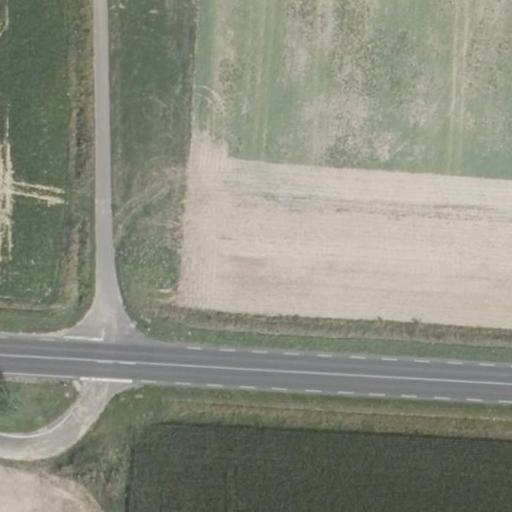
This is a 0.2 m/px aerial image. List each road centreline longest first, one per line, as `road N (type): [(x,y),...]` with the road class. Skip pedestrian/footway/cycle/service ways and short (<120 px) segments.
road 1 (primary): [(105,360),(511,383)]
road 2 (unclassified): [(100,0),(105,360)]
road 3 (unclassified): [(0,444),(58,439),(85,411),(104,379),(105,360)]
road 4 (track): [(114,511),(117,457),(93,397)]
